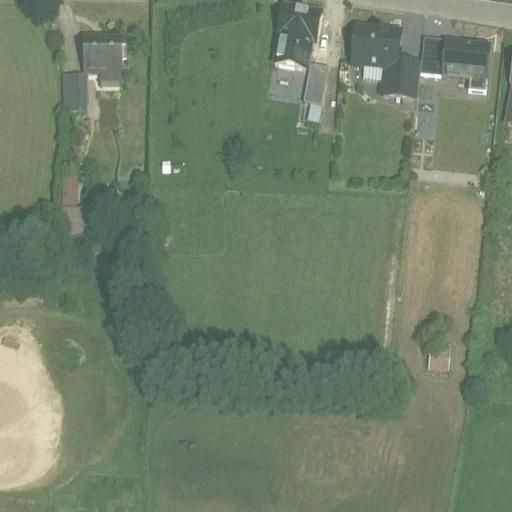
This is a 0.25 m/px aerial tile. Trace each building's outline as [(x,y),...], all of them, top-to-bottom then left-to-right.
[(326,14),(290,8),(283,42),(291,44),(287,64),(310,69),(314,48),(319,49),(326,14)] [(407,32),(360,27),(356,73),(387,76),(385,102),(419,105),(423,66),(404,64),(407,32)] [(484,46),(445,38),(435,90),(454,94),(457,76),(477,80),(484,46)] [(130,39),(91,39),(91,78),(109,79),(109,86),(130,86),(130,39)] [(274,46),(264,45),(263,63),(273,64),(274,46)] [(334,73),(315,69),(308,106),(327,110),(334,73)] [(92,117),(92,82),(68,81),(68,117),(92,117)] [(69,182),(68,213),(84,213),(84,182),(69,182)] [(68,213),(67,213),(66,248),(99,235),(99,213),(84,213),(68,213)] [(436,348),(433,373),(454,376),(457,350),(436,348)]
